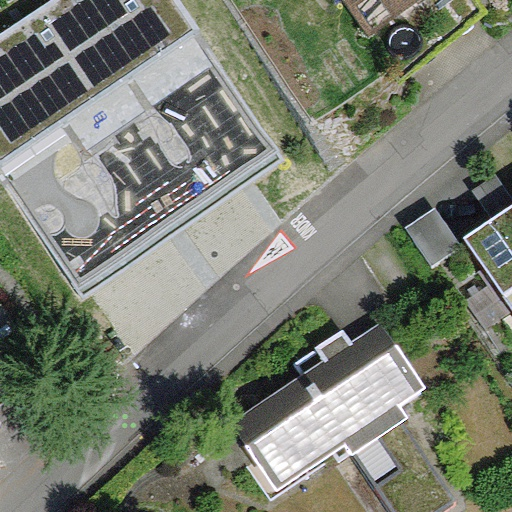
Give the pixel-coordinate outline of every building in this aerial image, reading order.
[(106,211),(266,115),(196,0),(36,96),(106,211)] [(440,0),(357,0),(383,39),(440,0)] [(511,215),(480,238),(511,283),(511,215)] [(425,397),(380,329),(353,347),(344,334),(293,367),(302,381),(229,429),(276,499),(333,461),(340,471),(407,427),(399,414),(425,397)] [(0,392),(10,386),(0,370),(0,392)]
